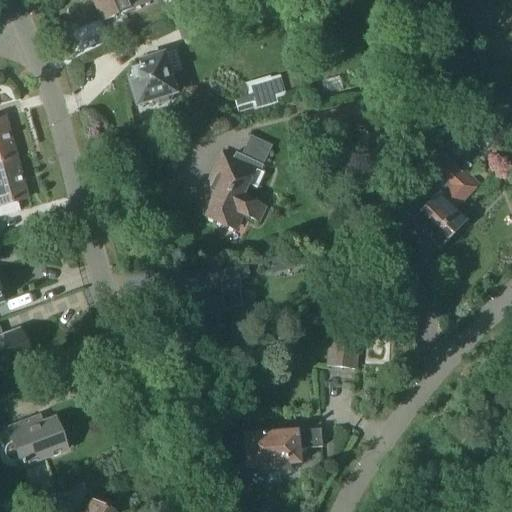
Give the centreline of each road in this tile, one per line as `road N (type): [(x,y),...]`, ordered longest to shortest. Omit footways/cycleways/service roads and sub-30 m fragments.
road 1 (residential): [(193,511),(126,384),(57,115),(22,29)]
road 2 (residential): [(340,511),(407,409),(511,296)]
